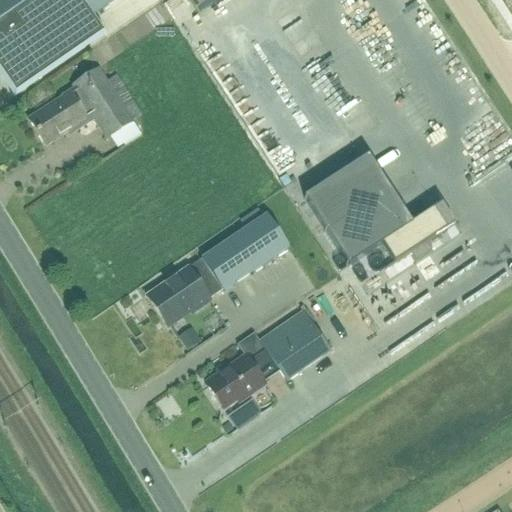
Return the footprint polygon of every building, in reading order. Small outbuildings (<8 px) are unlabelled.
[(0,0),(0,77),(2,80),(19,68),(31,86),(102,37),(90,18),(116,0),(0,0)] [(105,83),(97,71),(70,89),(72,91),(60,99),(61,100),(27,122),(44,149),(66,135),(69,138),(84,128),(81,122),(88,117),(105,141),(132,124),(131,123),(140,117),(116,77),(105,83)] [(367,159),(303,201),(347,269),(380,248),(393,267),(445,233),(432,213),(411,227),(367,159)] [(222,295),(287,251),(265,217),(201,261),(199,262),(186,271),(145,299),(167,331),(196,310),(197,312),(209,304),(208,302),(221,293),(222,295)] [(423,298),(434,315),(445,307),(442,303),(447,301),(439,288),(423,298)] [(286,385),(329,355),(300,314),(258,344),(265,354),(248,366),(243,359),(204,386),(222,412),(245,396),(247,399),(263,387),(262,386),(279,374),(286,385)] [(125,349),(109,361),(117,371),(133,358),(125,349)] [(131,364),(118,372),(125,384),(138,375),(131,364)] [(168,437),(187,425),(177,411),(159,423),(168,437)]
